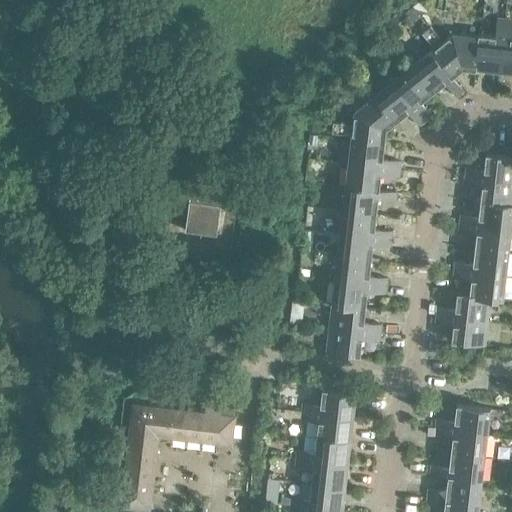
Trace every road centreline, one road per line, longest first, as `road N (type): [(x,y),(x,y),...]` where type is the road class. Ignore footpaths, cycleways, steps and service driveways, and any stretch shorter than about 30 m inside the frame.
road 1 (residential): [(405,384),(282,366),(184,339),(191,239)]
road 2 (residential): [(405,384),(439,149),(471,113),(511,116)]
road 3 (residential): [(191,239),(175,236),(184,181),(227,187),(218,243)]
road 4 (residential): [(385,511),(405,384)]
